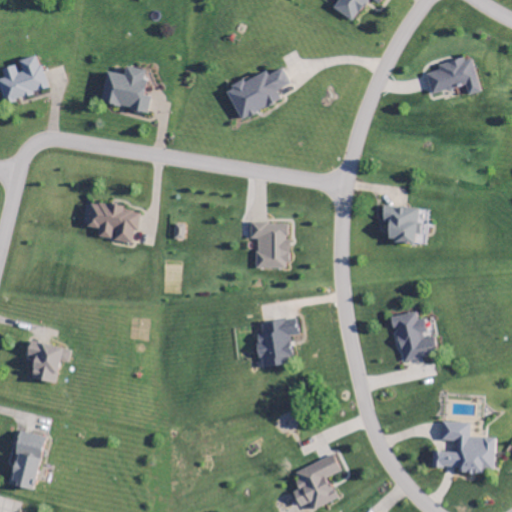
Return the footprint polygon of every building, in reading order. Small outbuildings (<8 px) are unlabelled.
[(339,0),(332,13),(353,24),(366,0),(367,0),(380,7),(383,0),(339,0)] [(48,92),(37,58),(17,65),(17,68),(1,73),(4,81),(0,81),(0,94),(3,106),(48,92)] [(480,95),(471,59),(437,68),(438,73),(425,76),(431,97),(465,88),(468,98),(480,95)] [(124,77),(106,75),(101,107),(147,114),(150,99),(144,98),(147,83),(143,82),(144,72),(125,70),(124,77)] [(290,87),(281,70),(268,78),(265,73),(225,94),(240,124),(281,103),(276,94),(290,87)] [(89,207),(86,231),(98,232),(97,241),(131,245),(132,233),(137,234),(139,212),(89,207)] [(390,226),(389,246),(418,247),(419,227),(418,227),(419,211),(383,209),(383,225),(390,226)] [(250,242),(256,242),(256,272),(289,271),(289,243),(288,243),(288,226),(250,226),(250,242)] [(183,242),(184,227),(174,227),(173,242),(183,242)] [(393,318),(402,363),(438,356),(434,338),(426,340),(423,320),(418,321),(417,313),(393,318)] [(261,324),(262,335),(256,336),(260,369),(293,365),(290,337),(299,336),(297,320),(261,324)] [(33,359),(30,380),(55,384),(58,362),(68,364),(70,349),(29,343),(26,358),(33,359)] [(495,440),(470,439),(470,425),(443,424),(442,442),(457,443),(456,454),(433,453),(432,468),(459,469),(459,474),(483,475),(483,469),(494,470),(495,440)] [(293,473),(299,491),(293,493),(299,509),(310,505),(312,511),(337,501),(329,479),(341,474),(334,457),(293,473)]
